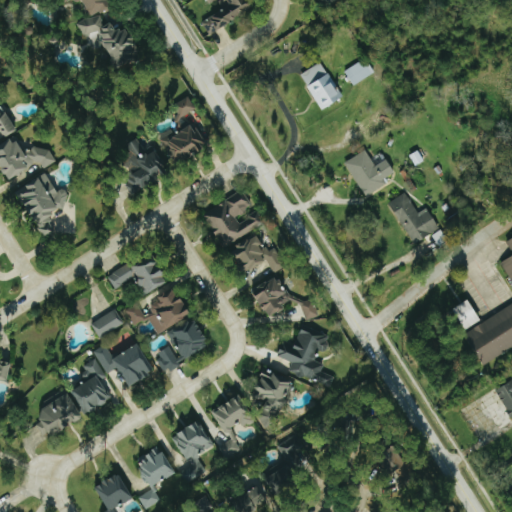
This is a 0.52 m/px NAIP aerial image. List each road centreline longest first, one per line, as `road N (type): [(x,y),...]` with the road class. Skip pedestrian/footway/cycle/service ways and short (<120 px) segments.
road 1 (tertiary): [(150,0),(477,511)]
road 2 (residential): [(46,477),(233,353),(233,323),(162,212)]
road 3 (residential): [(0,316),(249,156)]
